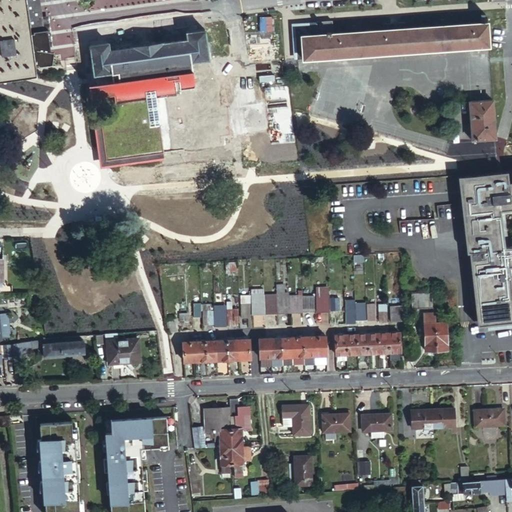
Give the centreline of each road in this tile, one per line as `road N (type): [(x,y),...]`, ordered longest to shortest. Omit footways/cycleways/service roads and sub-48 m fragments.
road 1 (residential): [(511,374),(0,397)]
road 2 (residential): [(224,0),(203,12),(80,28),(64,20),(56,0)]
